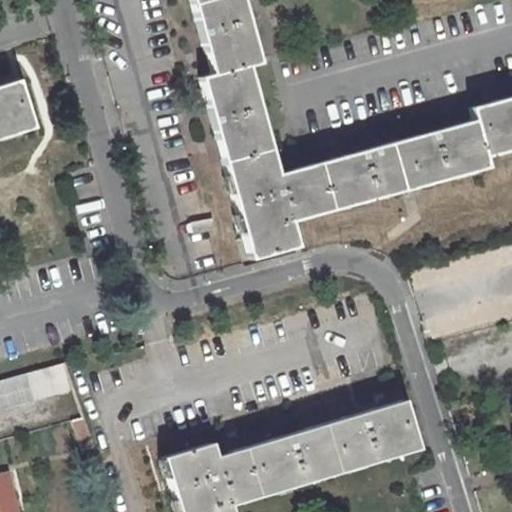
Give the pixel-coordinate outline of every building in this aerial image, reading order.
[(243,0),(194,0),(215,76),(204,79),(254,258),(300,246),(293,221),(489,168),(486,157),(511,149),(511,96),(472,108),(476,120),(281,175),(251,66),(262,64),(243,0)] [(0,141),(35,131),(20,84),(0,90),(0,141)] [(0,409),(73,389),(64,365),(0,381),(0,409)] [(422,448),(407,398),(220,457),(216,442),(167,456),(183,511),(235,511),(234,504),(422,448)] [(0,511),(16,511),(7,477),(0,478),(0,511)]
